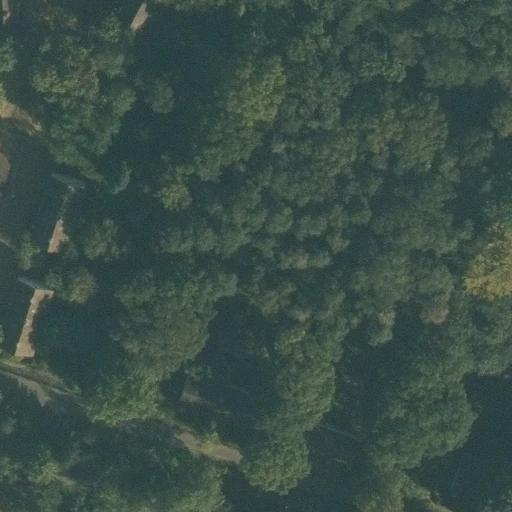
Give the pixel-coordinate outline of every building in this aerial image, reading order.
[(0,0),(0,18),(16,18),(15,0),(0,0)] [(155,0),(123,0),(110,24),(135,38),(155,0)] [(108,57),(82,44),(76,56),(102,70),(108,57)] [(93,74),(69,119),(94,133),(118,87),(93,74)] [(86,141),(65,134),(61,145),(82,152),(86,141)] [(82,152),(61,145),(58,156),(89,166),(93,155),(82,152)] [(85,182),(51,172),(45,192),(50,193),(46,206),(74,215),(85,182)] [(74,215),(46,206),(42,219),(37,217),(31,237),(64,248),(74,215)] [(60,255),(28,245),(25,256),(56,266),(60,255)] [(56,266),(25,256),(21,268),(53,277),(56,266)] [(52,286),(18,275),(12,296),(17,297),(13,310),(42,319),(52,286)] [(42,319),(13,310),(9,322),(4,321),(0,332),(0,341),(31,352),(42,319)] [(162,364),(151,360),(144,381),(155,385),(162,364)] [(225,382),(189,369),(178,397),(215,410),(225,382)] [(262,395),(225,382),(215,410),(251,424),(262,395)] [(279,406),(268,402),(261,423),(272,426),(279,406)] [(360,437),(312,419),(303,443),(351,460),(360,437)] [(23,429),(2,425),(0,437),(0,449),(19,453),(23,429)] [(372,437),(363,463),(374,467),(383,441),(372,437)] [(452,454),(441,450),(432,476),(443,480),(452,454)] [(495,463),(462,451),(451,484),(484,495),(495,463)] [(104,460),(54,452),(49,481),(99,489),(104,460)] [(130,467),(110,463),(105,488),(126,491),(130,467)] [(174,491),(167,511),(180,511),(186,496),(174,491)] [(225,506),(205,499),(200,511),(226,511),(223,511),(225,506)]
